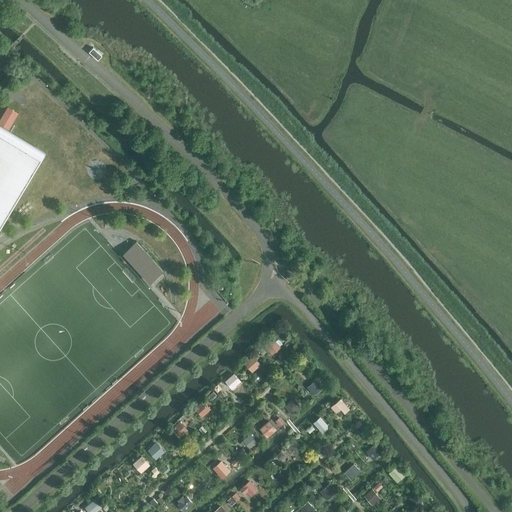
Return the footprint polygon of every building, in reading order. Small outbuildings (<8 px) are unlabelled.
[(89,52),(98,60),(102,55),(93,47),(89,52)] [(19,116),(9,107),(0,121),(0,122),(11,129),(19,116)] [(0,227),(43,155),(46,151),(11,129),(0,122),(0,227)] [(136,241),(123,253),(150,284),(163,271),(136,241)] [(265,344),(273,353),(282,346),(274,337),(265,344)] [(244,362),(253,371),(262,363),(254,354),(244,362)] [(226,379),(234,388),(242,380),(234,371),(226,379)] [(317,378),(307,386),(314,394),(324,387),(317,378)] [(223,379),(215,387),(224,398),(233,390),(223,379)] [(295,397),(285,404),(292,414),(303,407),(295,397)] [(342,397),(331,405),(336,411),(342,407),(345,412),(351,408),(342,397)] [(195,407),(203,416),(212,408),(204,399),(195,407)] [(321,415),(313,422),(323,432),(331,426),(321,415)] [(270,418),(260,427),(269,437),(286,422),(280,416),(273,422),(270,418)] [(181,419),(172,428),(180,437),(189,428),(181,419)] [(252,433),(241,440),(247,449),(258,442),(252,433)] [(277,455),(280,459),(286,454),(291,460),(305,447),(296,437),(277,455)] [(159,441),(149,449),(156,459),(166,451),(159,441)] [(367,450),(373,457),(382,450),(376,442),(367,450)] [(133,462),(142,472),(151,463),(142,454),(133,462)] [(223,477),(232,470),(222,459),(213,467),(223,477)] [(398,464),(389,471),(398,481),(407,474),(398,464)] [(251,478),(240,486),(248,497),(259,489),(251,478)] [(330,482),(320,490),(327,499),(337,491),(330,482)] [(364,494),(374,504),(382,496),(372,487),(364,494)] [(237,491),(228,499),(232,504),(241,496),(237,491)] [(195,503),(187,493),(177,502),(184,511),(195,503)] [(95,500),(86,509),(88,511),(100,511),(103,509),(95,500)]
